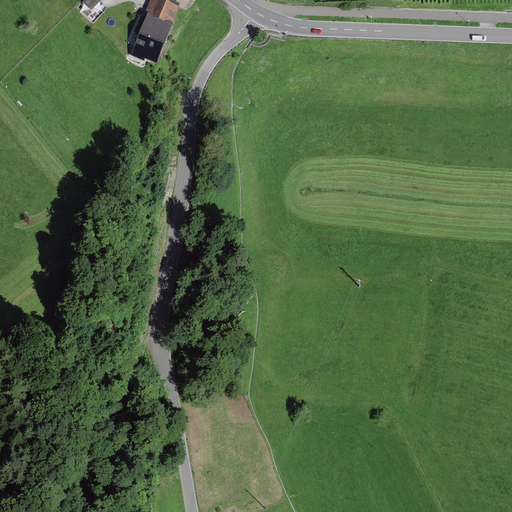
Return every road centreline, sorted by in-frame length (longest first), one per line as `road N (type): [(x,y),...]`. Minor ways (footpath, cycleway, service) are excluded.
road 1 (tertiary): [(255,12),(210,63),(194,95),(160,318),(192,511)]
road 2 (track): [(92,202),(103,210),(139,414),(144,511)]
road 3 (tertiary): [(255,12),(294,27),(511,35)]
